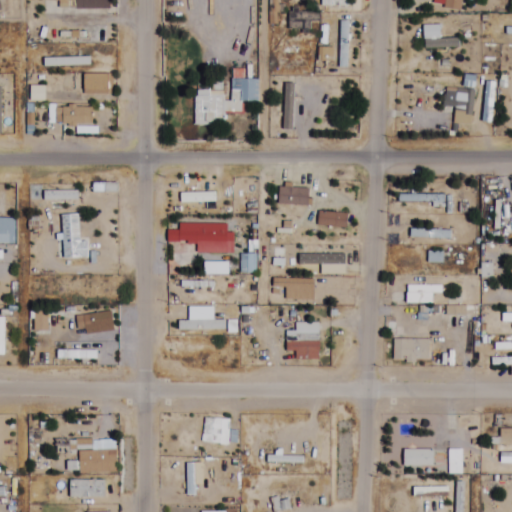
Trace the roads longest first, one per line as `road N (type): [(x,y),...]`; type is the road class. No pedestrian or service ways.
road 1 (residential): [(363,511),(376,0)]
road 2 (residential): [(511,388),(0,390)]
road 3 (residential): [(139,511),(137,0)]
road 4 (residential): [(511,161),(0,162)]
